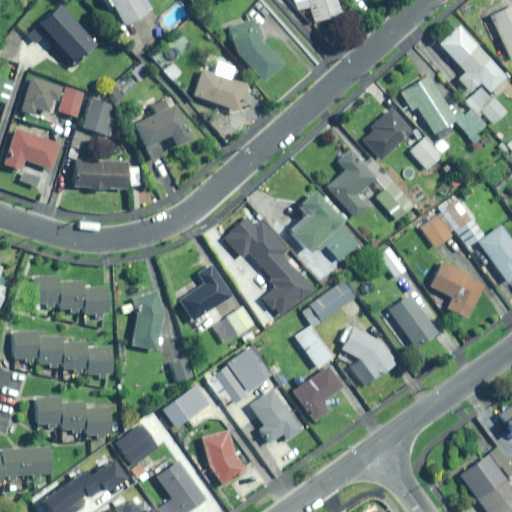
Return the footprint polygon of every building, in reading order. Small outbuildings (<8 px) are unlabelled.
[(105,0),(119,25),(143,12),(142,11),(146,8),(142,0),(105,0)] [(341,14),(336,0),(294,0),(298,10),(309,7),(313,22),(341,14)] [(511,59),(511,3),(488,15),(510,61),(511,59)] [(95,44),(59,4),(37,23),(39,25),(27,36),(34,44),(46,34),(73,64),(95,44)] [(259,40),(251,18),(226,27),(235,54),(260,82),(280,64),(259,40)] [(506,77),(458,25),(438,44),(464,72),(456,79),(469,92),(480,82),(489,92),(506,77)] [(179,49),(171,40),(159,50),(167,59),(179,49)] [(230,67),(214,62),(210,73),(198,69),(189,96),(235,111),(244,85),(226,79),(230,67)] [(178,72),(169,63),(162,70),(170,79),(178,72)] [(478,117),(471,108),(463,115),(459,110),(453,116),(427,75),(399,92),(410,111),(416,108),(433,135),(455,121),(456,122),(455,123),(469,137),(468,138),(474,144),(480,139),(476,135),(486,126),(478,117)] [(13,81),(0,77),(0,102),(6,104),(13,81)] [(62,87),(30,77),(19,111),(33,116),(35,109),(48,113),(52,100),(58,102),(62,87)] [(84,93),(65,87),(57,112),(76,118),(84,93)] [(471,108),(478,117),(482,114),(492,125),(506,112),(493,98),(491,100),(480,87),(464,101),(471,108)] [(143,147),(149,161),(161,155),(155,141),(166,136),(172,147),(189,139),(172,104),(170,105),(166,97),(148,106),(151,114),(129,124),(141,148),(143,147)] [(110,105),(89,98),(79,127),(107,136),(112,120),(106,118),(110,105)] [(372,130),(361,141),(380,161),(411,132),(390,108),(369,127),(372,130)] [(59,144),(14,128),(1,165),(20,171),(23,161),(50,170),(59,144)] [(408,151),(426,170),(442,156),(440,154),(448,147),(442,140),(434,147),(424,136),(408,151)] [(375,178),(349,150),(336,162),(343,170),(324,188),(354,220),(367,208),(356,195),(375,178)] [(104,188),(125,189),(126,162),(73,159),(72,187),(87,188),(87,189),(104,190),(104,188)] [(39,178),(21,171),(18,181),(36,187),(39,178)] [(391,183),(375,198),(396,221),(413,206),(391,183)] [(465,186),(456,193),(461,201),(471,194),(465,186)] [(341,223),(313,191),(298,204),(309,216),(288,234),(306,254),(341,223)] [(436,208),(466,247),(482,235),(453,196),(436,208)] [(452,236),(437,215),(419,227),(434,249),(452,236)] [(254,225),(246,216),(227,232),(228,233),(222,238),(241,259),(247,254),(269,279),(266,281),(272,288),(260,299),(270,311),(272,309),(279,316),(297,301),(298,302),(312,290),(281,255),(287,250),(260,220),(254,225)] [(511,243),(499,225),(476,241),(506,284),(511,279),(511,243)] [(357,245),(343,229),(324,246),(338,261),(357,245)] [(405,271),(388,248),(377,255),(394,279),(405,271)] [(471,276),(441,261),(428,287),(451,298),(445,309),(466,320),(483,285),(469,278),(471,276)] [(231,297),(210,264),(195,273),(201,284),(176,300),(190,323),(231,297)] [(58,304),(57,282),(57,276),(32,277),(33,305),(44,304),(45,308),(53,308),(53,304),(58,304)] [(58,304),(58,310),(69,310),(69,313),(77,313),(77,309),(82,309),(82,288),(81,281),(57,282),(58,304)] [(354,299),(341,281),(299,311),(311,329),(354,299)] [(82,309),(83,315),(93,315),(94,319),(102,318),(102,314),(107,314),(106,287),(82,288),(82,309)] [(129,346),(155,351),(163,314),(155,291),(129,299),(135,316),(129,346)] [(436,334),(409,295),(386,311),(414,350),(436,334)] [(252,325),(240,307),(211,326),(223,344),(252,325)] [(331,358),(309,326),(293,337),(315,369),(331,358)] [(380,343),(352,328),(340,350),(358,360),(348,367),(363,387),(395,364),(380,343)] [(36,337),(36,331),(11,332),(13,360),(24,359),(24,363),(32,363),(32,359),(37,359),(36,337)] [(61,342),(60,336),(36,337),(37,359),(37,365),(48,364),(48,368),(56,368),(56,364),(62,364),(61,342)] [(62,364),(62,370),(73,370),(73,374),(81,373),(81,369),(86,369),(85,348),(85,341),(61,342),(62,364)] [(86,369),(86,376),(97,375),(97,379),(105,379),(105,375),(111,374),(110,347),(85,348),(86,369)] [(224,364),(245,394),(264,380),(243,351),(224,364)] [(295,357),(292,359),(290,360),(289,361),(289,362),(288,363),(288,365),(288,366),(288,368),(288,369),(289,370),(290,372),(291,373),(292,373),(293,374),(295,374),(296,374),(298,374),(299,374),(301,373),(302,372),(303,371),(304,370),(304,369),(305,367),(305,366),(304,364),(304,363),(303,361),(302,360),(301,359),(300,358),(299,358),(297,357),(296,357),(295,357)] [(191,378),(185,358),(169,363),(175,383),(191,378)] [(342,388),(326,366),(290,392),(312,422),(327,412),(321,403),(342,388)] [(233,405),(245,396),(224,367),(205,381),(223,405),(229,400),(233,405)] [(207,404),(194,386),(160,410),(174,429),(207,404)] [(301,431),(270,389),(247,406),(262,426),(256,430),(267,445),(280,435),(285,442),(301,431)] [(151,400),(156,408),(166,401),(161,393),(151,400)] [(59,403),(59,397),(34,398),(36,426),(47,425),(47,429),(55,429),(55,425),(60,424),(59,403)] [(60,424),(60,431),(71,430),(71,434),(79,434),(79,430),(84,430),(83,409),(83,402),(59,403),(60,424)] [(511,402),(497,413),(511,432),(511,430),(511,402)] [(84,430),(85,436),(95,436),(96,440),(104,439),(103,435),(109,435),(108,407),(83,409),(84,430)] [(112,443),(130,468),(156,449),(138,425),(112,443)] [(233,455),(226,431),(199,438),(207,468),(221,488),(244,471),(233,455)] [(0,456),(0,457),(2,477),(7,477),(7,481),(15,481),(15,477),(31,476),(31,480),(39,479),(39,475),(50,475),(49,447),(0,449),(0,456)] [(511,511),(511,487),(510,489),(485,453),(457,473),(484,511),(511,511)] [(123,480),(109,461),(86,478),(81,472),(38,503),(44,511),(75,511),(85,506),(85,501),(85,500),(97,491),(100,494),(109,488),(110,489),(123,480)] [(187,511),(204,501),(177,461),(153,478),(169,500),(156,509),(157,511),(187,511)] [(144,473),(138,464),(128,471),(135,480),(144,473)] [(148,511),(142,502),(132,509),(127,501),(116,508),(115,506),(105,511),(148,511)]
